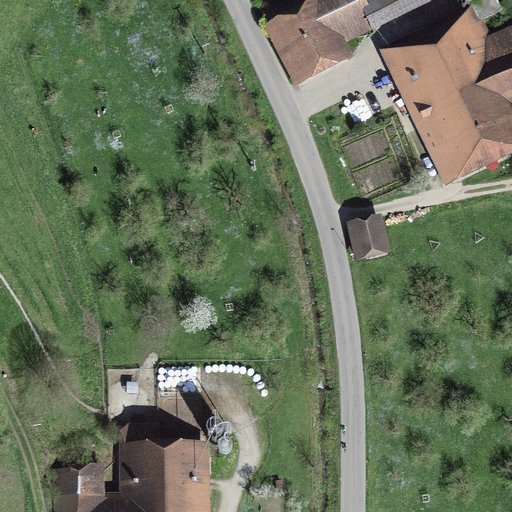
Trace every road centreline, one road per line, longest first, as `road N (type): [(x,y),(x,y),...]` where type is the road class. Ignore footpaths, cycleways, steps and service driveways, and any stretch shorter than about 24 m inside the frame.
road 1 (unclassified): [(352,511),(350,353),(328,222),(290,111),(236,0)]
road 2 (track): [(328,222),(511,183)]
road 3 (track): [(0,392),(46,511)]
